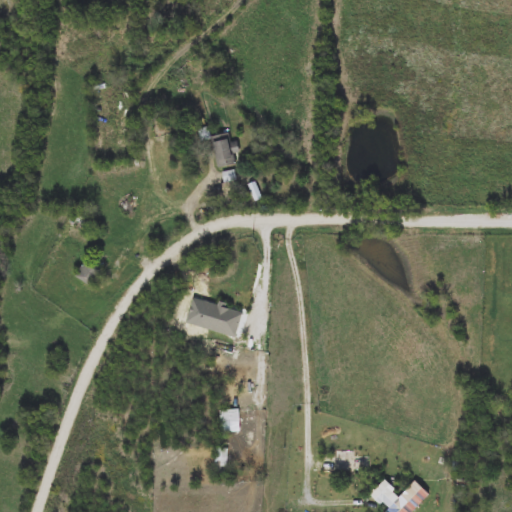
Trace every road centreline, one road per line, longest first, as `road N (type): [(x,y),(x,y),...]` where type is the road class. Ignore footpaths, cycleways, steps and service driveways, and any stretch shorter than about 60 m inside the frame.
road 1 (residential): [(39,511),(118,312),(148,268),(187,242),(224,221),(295,215),(511,215)]
road 2 (residential): [(295,215),(306,432)]
